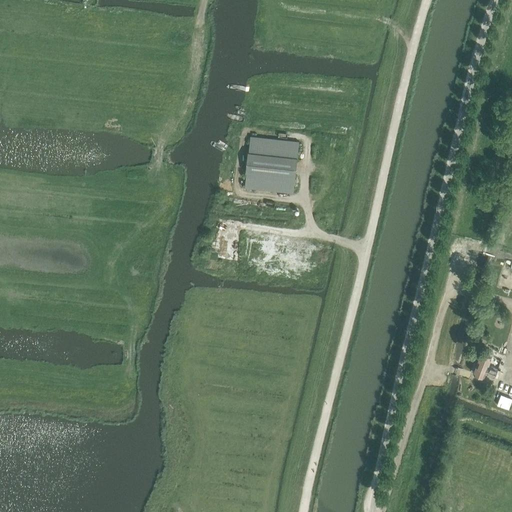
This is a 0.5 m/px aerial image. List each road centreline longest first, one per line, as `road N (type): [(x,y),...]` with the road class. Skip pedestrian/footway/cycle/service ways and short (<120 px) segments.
road 1 (unclassified): [(371,511),(495,0)]
road 2 (unclassified): [(302,511),(426,0)]
road 3 (track): [(203,0),(188,93),(116,267),(132,330),(129,371)]
